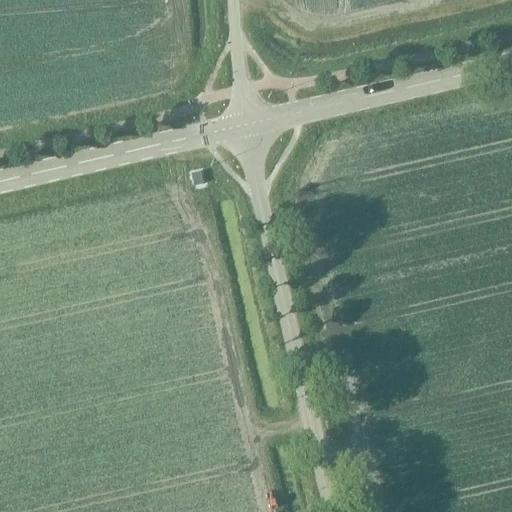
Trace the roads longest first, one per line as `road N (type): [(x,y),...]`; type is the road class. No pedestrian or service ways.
road 1 (unclassified): [(330,511),(245,128)]
road 2 (tertiary): [(245,128),(511,69)]
road 3 (tertiary): [(0,183),(245,128)]
road 4 (unclassified): [(245,128),(230,0)]
